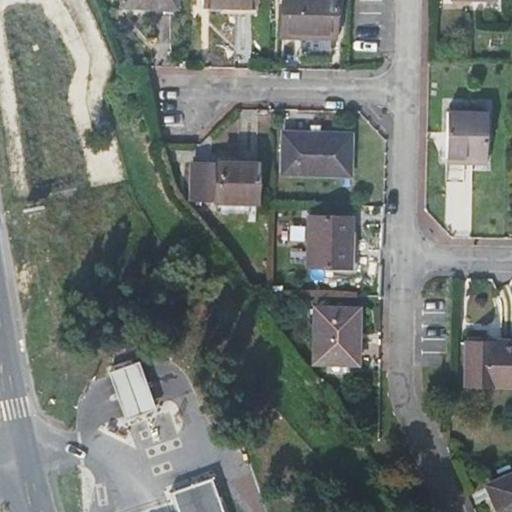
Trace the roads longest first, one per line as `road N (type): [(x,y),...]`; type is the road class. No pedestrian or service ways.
road 1 (residential): [(453,511),(406,406),(404,257)]
road 2 (residential): [(188,102),(236,87),(409,88)]
road 3 (track): [(73,0),(90,39),(111,182)]
road 4 (residential): [(404,257),(409,88)]
road 5 (secondary): [(27,452),(0,314)]
